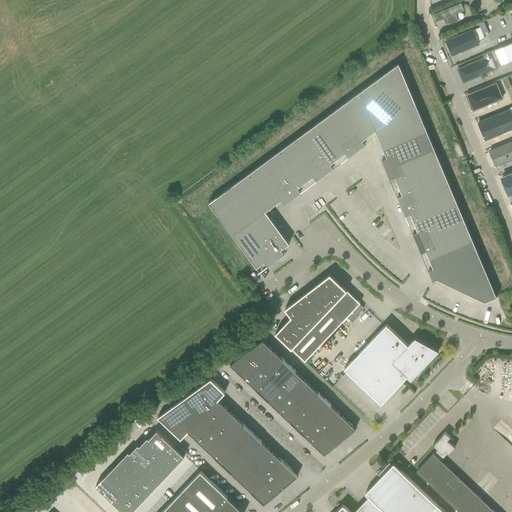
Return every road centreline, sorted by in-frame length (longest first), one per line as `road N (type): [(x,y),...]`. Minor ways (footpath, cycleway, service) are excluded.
road 1 (unclassified): [(266,290),(331,239),(398,299),(482,340)]
road 2 (residential): [(511,239),(419,0)]
road 3 (unclassified): [(293,511),(482,340)]
